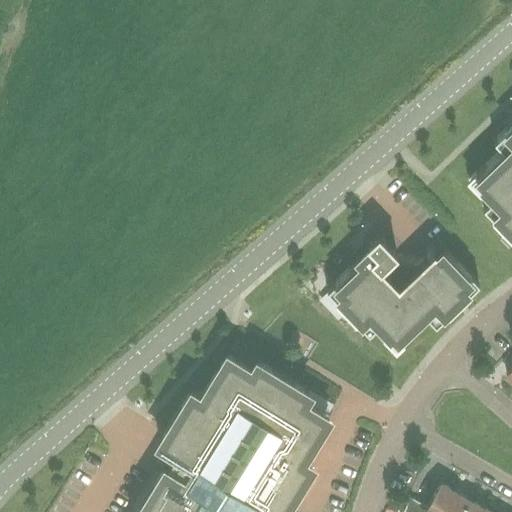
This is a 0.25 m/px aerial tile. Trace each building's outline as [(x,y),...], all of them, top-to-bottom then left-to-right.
[(511,132),(511,133),(506,127),(494,140),(501,148),(475,173),(485,183),(480,188),(490,199),(483,206),(484,207),(495,218),(500,213),(509,222),(511,225),(511,132)] [(396,252),(378,232),(366,243),(370,246),(360,256),(327,288),(338,300),(344,295),(353,304),(362,314),(356,319),(367,330),(368,331),(375,324),(386,335),(391,330),(401,340),(427,315),(435,323),(436,322),(447,311),(442,306),(451,297),(461,288),(466,293),(478,281),(446,248),(438,256),(433,251),(398,285),(380,267),(396,252)] [(256,360),(251,369),(238,361),(235,367),(223,360),(203,392),(200,396),(191,390),(182,403),(175,416),(167,428),(159,441),(176,452),(175,454),(170,451),(169,452),(171,453),(164,464),(162,463),(162,464),(167,467),(166,469),(164,468),(155,483),(161,487),(155,497),(148,508),(142,504),(136,511),(280,511),(287,502),(295,489),(302,477),(310,464),(301,458),(303,454),(323,422),(311,414),(315,408),(302,400),(308,391),(307,391),(294,383),(282,376),(270,368),(257,361),(256,360)] [(451,511),(462,495),(440,482),(427,506),(409,495),(404,511),(406,511),(451,511)] [(479,511),(482,507),(462,495),(451,511),(479,511)]
